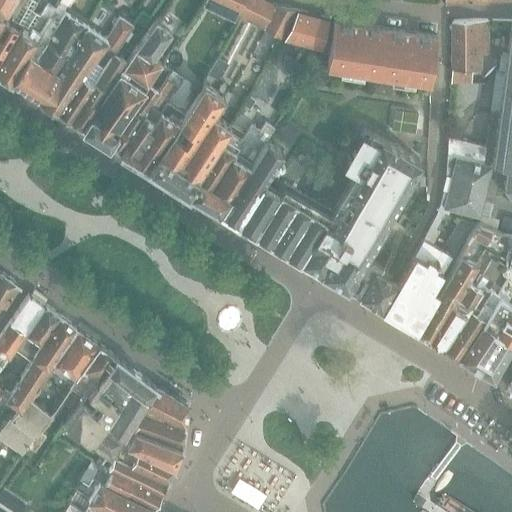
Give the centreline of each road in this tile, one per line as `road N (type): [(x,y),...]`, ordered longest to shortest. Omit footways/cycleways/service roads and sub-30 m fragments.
road 1 (residential): [(511,414),(310,293)]
road 2 (residential): [(511,11),(301,0)]
road 3 (residential): [(240,407),(310,293)]
